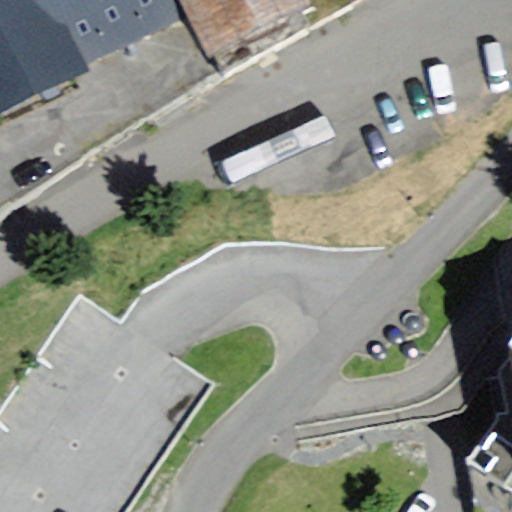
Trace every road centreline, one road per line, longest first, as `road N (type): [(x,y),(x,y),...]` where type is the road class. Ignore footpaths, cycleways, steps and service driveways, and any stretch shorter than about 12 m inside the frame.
road 1 (residential): [(465,0),(398,27),(0,255)]
road 2 (residential): [(190,511),(227,448),(511,161)]
